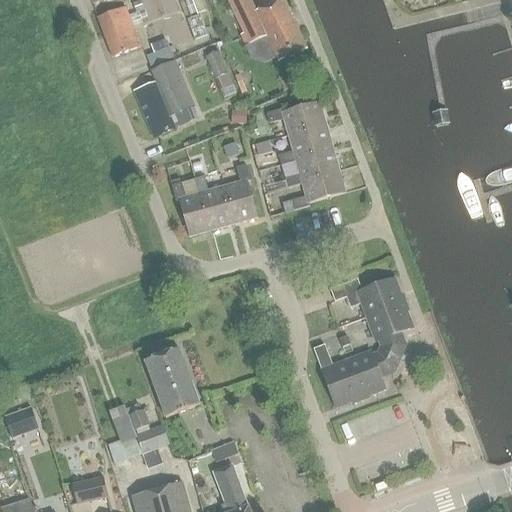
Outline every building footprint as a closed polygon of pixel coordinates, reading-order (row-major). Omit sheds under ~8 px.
[(205,13),(200,0),(190,0),(197,16),(205,13)] [(279,63),(306,50),(283,0),(257,12),(250,0),(228,0),(245,36),(242,37),(247,47),(267,37),(279,63)] [(139,14),(144,12),(140,2),(133,5),(136,15),(139,14)] [(113,58),(141,47),(126,8),(98,19),(113,58)] [(154,55),(169,49),(166,40),(151,46),(154,55)] [(147,57),(151,69),(174,60),(169,49),(154,55),(147,57)] [(218,53),(207,58),(217,80),(228,75),(218,53)] [(134,93),(154,138),(175,129),(170,118),(195,107),(176,63),(152,73),(157,84),(134,93)] [(283,110),(267,115),(270,125),(284,121),(289,137),(326,126),(320,103),(284,113),(283,110)] [(235,112),(235,125),(246,125),(246,112),(235,112)] [(263,123),(256,125),(259,137),(266,135),(263,123)] [(293,153),(279,157),(282,167),(296,163),(295,160),(333,149),(326,126),(289,137),(293,153)] [(223,149),(227,160),(239,157),(236,145),(223,149)] [(300,175),(285,179),(288,189),(302,185),(302,182),(339,172),(333,149),(295,160),(296,163),(300,175)] [(240,184),(224,188),(235,225),(258,219),(248,183),(251,182),(246,166),(236,169),(240,184)] [(285,214),(294,212),(310,207),(309,205),(345,195),(339,172),(302,182),(302,185),(306,198),(283,204),(285,214)] [(204,178),(194,181),(198,195),(202,194),(212,232),(235,225),(224,188),(208,192),(204,178)] [(182,184),(172,187),(176,203),(179,202),(189,238),(212,232),(202,194),(198,195),(186,199),(182,184)] [(358,281),(331,291),(335,303),(347,299),(351,309),(361,305),(366,319),(404,305),(395,280),(362,293),(358,281)] [(404,305),(366,319),(375,344),(379,342),(381,348),(380,351),(400,361),(406,347),(402,334),(413,329),(404,305)] [(339,341),(342,349),(350,346),(347,338),(339,341)] [(325,346),(314,351),(336,409),(361,400),(346,362),(333,367),(325,346)] [(166,419),(200,406),(179,351),(146,364),(166,419)] [(371,353),(346,362),(361,400),(385,391),(381,379),(394,374),(400,361),(380,351),(378,354),(372,357),(371,353)] [(125,407),(109,413),(121,446),(137,440),(129,417),(125,407)] [(137,440),(143,457),(170,447),(163,427),(150,432),(143,412),(129,417),(137,440)] [(20,413),(4,418),(12,440),(27,435),(20,413)] [(220,449),(225,461),(238,456),(234,444),(232,444),(220,449)] [(249,511),(233,467),(212,474),(224,506),(221,507),(222,511),(249,511)] [(90,483),(84,485),(89,504),(95,503),(108,499),(104,480),(90,483)] [(190,511),(182,483),(131,498),(135,511),(190,511)] [(34,511),(31,503),(3,511),(34,511)]
